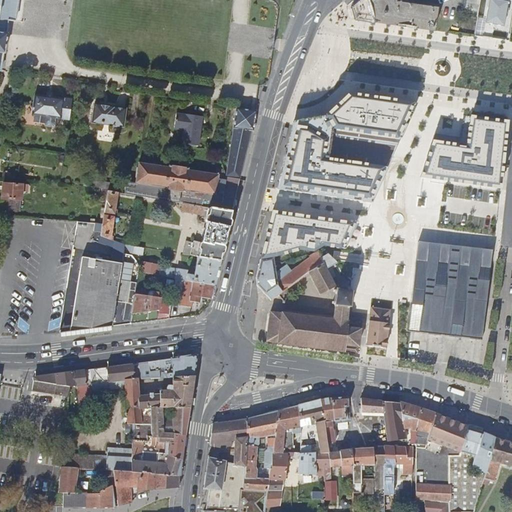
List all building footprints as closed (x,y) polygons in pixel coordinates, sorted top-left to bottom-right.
[(16,21),(18,0),(0,0),(0,71),(1,71),(3,53),(4,52),(7,33),(6,33),(8,20),(16,21)] [(437,8),(395,2),(394,0),(361,0),(353,7),(356,19),(434,30),(437,8)] [(480,0),(464,0),(463,9),(470,10),(470,15),(478,17),(480,0)] [(503,26),(507,2),(495,0),(488,0),(485,23),(503,26)] [(377,203),(421,105),(351,95),(327,116),(296,121),(280,189),(377,203)] [(69,121),(72,101),(35,96),(32,116),(35,116),(34,124),(44,125),(45,118),(69,121)] [(121,128),(124,109),(94,105),(91,124),(121,128)] [(248,145),(250,134),(251,130),(253,131),(256,111),(236,109),(222,172),(221,173),(220,170),(212,169),(211,172),(191,169),(191,168),(172,165),(171,166),(132,160),(127,192),(135,193),(172,200),(185,202),(198,204),(233,210),(237,192),(238,185),(248,145)] [(198,147),(203,118),(177,114),(173,135),(188,137),(187,145),(198,147)] [(505,189),(511,124),(471,118),(468,146),(435,142),(423,177),(505,189)] [(111,187),(112,179),(103,178),(102,186),(111,187)] [(25,211),(26,192),(29,192),(29,186),(3,184),(3,199),(11,200),(10,211),(25,211)] [(112,237),(121,191),(109,189),(106,207),(104,222),(102,229),(102,230),(102,231),(112,237)] [(221,260),(226,238),(227,235),(233,210),(198,204),(185,202),(183,211),(202,215),(201,217),(208,219),(200,256),(221,260)] [(299,253),(314,248),(320,249),(330,245),(349,250),(349,248),(361,225),(272,214),(266,237),(261,259),(272,257),(275,257),(299,253)] [(115,249),(117,239),(112,237),(102,231),(98,239),(115,249)] [(112,326),(120,280),(123,265),(127,245),(127,244),(126,244),(117,239),(115,249),(113,262),(83,256),(70,332),(89,329),(112,326)] [(194,255),(197,241),(189,240),(186,254),(194,255)] [(476,367),(491,251),(419,242),(412,301),(405,359),(464,366),(476,367)] [(153,256),(155,249),(148,248),(127,244),(127,245),(131,252),(153,256)] [(270,300),(309,273),(309,272),(322,263),(325,267),(337,262),(328,254),(322,257),(318,251),(309,257),(310,258),(290,271),(286,264),(275,271),(274,272),(272,257),(261,259),(259,267),(257,276),(257,279),(257,285),(262,291),(270,300)] [(218,274),(221,260),(200,256),(197,274),(190,273),(190,270),(176,268),(175,278),(177,278),(187,280),(215,285),(216,281),(218,274)] [(162,276),(163,266),(139,262),(146,273),(162,276)] [(329,318),(330,304),(332,288),(336,286),(339,284),(335,276),(342,272),(337,262),(325,267),(322,263),(309,272),(320,293),(306,315),(329,318)] [(130,324),(136,293),(138,284),(120,280),(112,326),(114,326),(119,325),(130,324)] [(213,293),(215,285),(187,280),(186,285),(183,304),(194,306),(195,301),(202,303),(203,297),(212,299),(213,293)] [(329,318),(306,315),(281,312),(281,313),(270,312),(269,321),(268,321),(267,332),(268,332),(267,341),(278,343),(278,344),(308,347),(344,351),(345,345),(356,346),(358,346),(362,315),(347,313),(349,305),(351,306),(351,304),(349,303),(351,294),(353,294),(353,291),(350,291),(350,289),(348,289),(348,291),(339,289),(339,287),(337,287),(337,289),(336,290),(333,290),(333,292),(335,292),(334,300),(330,304),(329,318)] [(170,319),(173,297),(170,297),(169,301),(166,301),(166,299),(158,297),(159,293),(157,292),(155,292),(151,294),(151,296),(136,293),(130,324),(144,322),(152,321),(170,319)] [(385,347),(390,310),(371,307),(370,315),(366,347),(367,347),(366,354),(377,355),(378,349),(385,347)] [(384,356),(385,347),(378,349),(377,355),(384,356)] [(197,367),(198,355),(140,363),(142,378),(174,377),(196,377),(197,367)] [(142,378),(140,363),(118,366),(86,370),(88,383),(93,383),(113,381),(125,380),(139,378),(142,378)] [(88,383),(86,370),(80,371),(73,372),(34,377),(35,380),(71,387),(79,386),(83,408),(94,407),(97,407),(97,391),(93,391),(93,383),(88,383)] [(193,393),(196,377),(174,377),(174,385),(171,385),(169,386),(167,388),(168,390),(160,390),(160,394),(140,395),(139,378),(125,380),(128,423),(129,423),(129,457),(63,454),(62,468),(78,468),(99,470),(132,471),(133,439),(133,422),(153,422),(153,406),(191,407),(193,393)] [(69,397),(71,387),(35,380),(33,391),(69,397)] [(110,398),(110,389),(113,389),(113,381),(93,383),(93,391),(97,391),(97,407),(97,408),(103,408),(102,398),(110,398)] [(298,405),(320,399),(319,394),(308,397),(297,400),(298,405)] [(345,419),(344,408),(348,407),(348,396),(338,397),(331,398),(334,419),(334,421),(345,419)] [(384,407),(383,400),(371,398),(360,397),(361,407),(382,408),(384,407)] [(335,442),(331,421),(334,421),(334,419),(331,398),(325,399),(320,399),(327,443),(331,443),(335,442)] [(327,443),(320,399),(298,405),(301,432),(301,439),(308,438),(307,432),(314,431),(317,445),(301,446),(300,453),(313,453),(315,468),(316,468),(323,467),(330,467),(327,443)] [(404,427),(400,402),(388,401),(383,400),(384,407),(382,408),(383,410),(388,441),(405,439),(406,443),(411,443),(412,425),(404,427)] [(417,423),(420,408),(410,405),(400,402),(404,427),(412,425),(412,423),(417,423)] [(66,420),(68,405),(60,404),(59,420),(66,421),(66,420)] [(191,407),(153,406),(153,422),(152,436),(161,436),(161,440),(175,441),(175,433),(186,433),(188,421),(191,407)] [(293,453),(293,443),(283,442),(283,430),(288,429),(288,431),(292,431),(290,407),(283,409),(277,411),(272,452),(287,452),(293,453)] [(425,444),(430,428),(436,413),(427,411),(420,408),(417,423),(417,426),(416,444),(425,444)] [(254,468),(256,446),(258,445),(258,438),(267,437),(268,449),(267,450),(265,452),(263,468),(269,468),(270,464),(271,464),(272,452),(277,411),(265,414),(247,419),(244,468),(243,490),(266,491),(268,479),(256,479),(256,471),(254,468)] [(448,473),(449,455),(455,456),(458,459),(458,458),(460,456),(460,454),(461,452),(467,428),(468,428),(468,426),(450,419),(436,413),(430,428),(425,444),(424,448),(416,447),(416,484),(448,486),(448,473)] [(244,468),(247,419),(229,421),(213,424),(209,445),(209,449),(226,449),(226,447),(232,447),(232,441),(235,441),(234,465),(244,468)] [(152,436),(153,422),(133,422),(133,439),(144,440),(148,440),(148,435),(152,436)] [(475,454),(482,432),(475,430),(468,428),(467,428),(461,452),(474,456),(475,454)] [(511,441),(510,441),(497,438),(482,432),(475,454),(474,456),(472,464),(485,473),(480,489),(485,491),(486,491),(487,489),(488,486),(487,485),(488,479),(494,481),(500,463),(511,466),(511,441)] [(184,451),(186,433),(175,433),(175,441),(161,440),(161,436),(152,436),(148,435),(148,440),(153,440),(152,443),(156,443),(155,447),(166,448),(166,445),(169,445),(169,450),(157,450),(143,449),(144,440),(133,439),(132,471),(181,475),(184,451)] [(341,466),(340,451),(339,451),(333,452),(331,443),(327,443),(330,467),(341,466)] [(373,464),(373,446),(369,446),(369,450),(351,450),(353,473),(353,486),(353,492),(361,492),(361,494),(374,493),(373,478),(361,478),(360,464),(373,464)] [(384,464),(384,446),(378,446),(373,446),(373,464),(384,464)] [(394,511),(394,510),(394,489),(394,464),(395,464),(394,446),(389,446),(384,446),(384,464),(384,511),(394,511)] [(412,473),(412,447),(402,446),(394,446),(395,464),(401,464),(402,473),(412,473)] [(353,473),(351,450),(340,451),(341,466),(342,474),(353,473)] [(285,479),(287,452),(272,452),(271,464),(270,464),(269,468),(268,479),(266,491),(282,491),(284,479),(285,479)] [(472,511),(480,489),(485,473),(472,464),(474,456),(461,452),(460,454),(460,456),(458,458),(459,471),(448,473),(448,486),(416,484),(416,499),(425,499),(449,502),(449,511),(472,511)] [(315,468),(313,453),(300,453),(299,453),(298,474),(316,475),(316,468),(315,468)] [(237,511),(238,508),(239,490),(243,490),(244,468),(234,465),(226,463),(224,462),(208,458),(203,488),(209,489),(208,508),(228,510),(227,511),(237,511)] [(75,493),(78,468),(62,468),(59,492),(75,493)] [(180,482),(181,475),(132,471),(99,470),(99,477),(115,477),(115,485),(117,485),(129,486),(137,487),(138,491),(179,487),(180,482)] [(376,488),(384,488),(384,472),(376,471),(376,488)] [(325,499),(338,499),(338,480),(325,480),(325,499)] [(115,507),(113,485),(100,490),(99,494),(75,493),(59,492),(59,493),(57,493),(56,511),(63,511),(64,507),(115,507)] [(131,503),(129,486),(117,485),(118,506),(131,503)] [(263,511),(256,502),(266,494),(266,491),(243,490),(239,490),(238,508),(237,511),(263,511)] [(449,511),(449,502),(425,499),(426,511),(449,511)]
